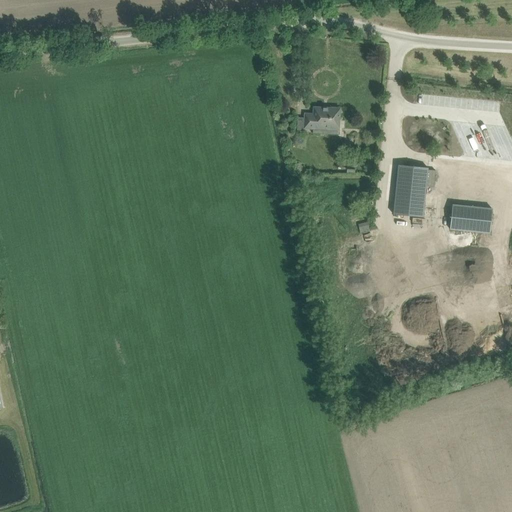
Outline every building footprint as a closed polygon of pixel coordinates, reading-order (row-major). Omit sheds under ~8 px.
[(305,118),(304,128),(313,129),(314,129),(314,126),(317,126),(317,128),(339,129),(339,119),(340,109),(338,109),(337,107),(332,107),(331,108),(314,108),(314,114),(305,114),(305,118)] [(467,146),(466,157),(476,157),(477,147),(467,146)] [(397,175),(393,214),(423,217),(426,187),(434,187),(435,171),(428,170),(428,168),(398,165),(397,175)] [(452,205),(450,229),(490,233),(492,209),(452,205)] [(360,233),(369,231),(367,222),(358,224),(360,233)]
